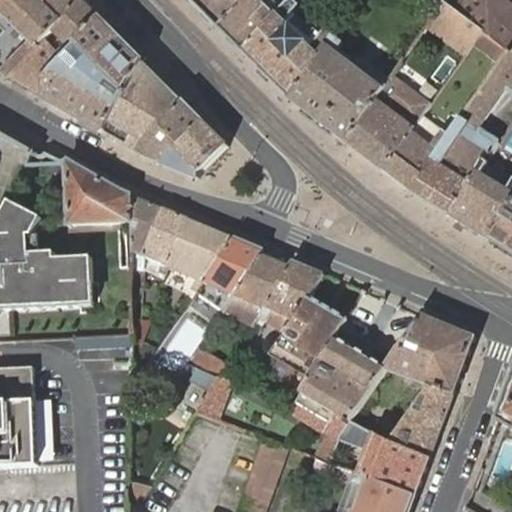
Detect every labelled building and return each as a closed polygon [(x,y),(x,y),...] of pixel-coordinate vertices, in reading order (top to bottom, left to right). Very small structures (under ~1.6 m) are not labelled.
[(85,1),(84,0),(1,0),(0,1),(0,14),(1,13),(30,42),(4,69),(2,69),(0,73),(0,74),(7,79),(8,77),(14,72),(31,55),(37,49),(85,1)] [(191,0),(219,28),(246,2),(247,0),(191,0)] [(219,28),(243,53),(264,31),(277,18),(263,4),(266,0),(247,0),(246,2),(219,28)] [(511,0),(465,0),(454,10),(484,32),(510,52),(511,54),(511,0)] [(102,18),(85,1),(37,49),(31,55),(52,76),(79,48),(76,45),(102,18)] [(243,53),(291,100),(303,84),(308,76),(328,46),(335,36),(337,34),(329,29),(315,50),(288,24),(300,6),(293,1),(284,11),(277,18),(264,31),(243,53)] [(445,3),(427,27),(467,57),(476,44),(484,32),(454,10),(445,3)] [(147,63),(102,18),(76,45),(79,48),(52,76),(35,93),(34,94),(106,135),(147,63)] [(476,44),(502,63),(510,52),(484,32),(476,44)] [(291,100),(347,143),(385,89),(354,65),(347,60),(338,53),(341,49),(345,44),(335,36),(328,46),(308,76),(303,84),(291,100)] [(511,54),(510,52),(502,63),(492,78),(507,87),(511,91),(511,54)] [(52,76),(31,55),(14,72),(8,77),(35,93),(52,76)] [(186,103),(147,63),(106,135),(138,154),(160,127),(163,130),(186,103)] [(385,89),(347,143),(385,172),(413,132),(416,128),(424,117),(427,113),(431,107),(392,78),(387,85),(385,89)] [(450,137),(412,193),(450,216),(484,161),(488,155),(492,157),(500,145),(477,129),(507,87),(492,78),(463,119),(450,137)] [(206,123),(186,103),(163,130),(160,127),(138,154),(148,160),(163,166),(206,123)] [(433,147),(444,132),(424,117),(416,128),(413,132),(433,147)] [(229,147),(206,123),(163,166),(200,181),(202,175),(229,147)] [(385,172),(412,193),(450,137),(444,132),(433,147),(413,132),(385,172)] [(450,216),(491,241),(511,207),(511,187),(508,194),(498,186),(505,174),(490,164),(494,158),(492,157),(488,155),(484,161),(450,216)] [(511,169),(494,158),(490,164),(505,174),(511,178),(511,169)] [(71,162),(68,165),(73,229),(134,227),(135,197),(126,194),(71,162)] [(508,194),(511,187),(511,178),(505,174),(498,186),(508,194)] [(167,210),(135,197),(134,227),(134,251),(134,266),(145,269),(146,255),(167,210)] [(0,228),(0,314),(83,311),(82,292),(97,292),(96,262),(58,263),(58,257),(44,257),(43,239),(36,239),(45,221),(12,204),(0,228)] [(511,207),(491,241),(511,254),(511,207)] [(145,269),(168,275),(171,268),(171,266),(190,220),(167,210),(146,255),(145,269)] [(194,290),(200,292),(237,240),(190,220),(171,266),(171,268),(200,280),(193,290),(194,290)] [(237,240),(200,292),(226,314),(236,297),(267,252),(237,240)] [(295,263),(267,252),(236,297),(226,314),(256,328),(258,325),(295,263)] [(326,276),(295,263),(258,325),(263,328),(266,323),(290,335),(312,300),(326,276)] [(171,268),(168,275),(190,287),(193,290),(200,280),(171,268)] [(97,292),(82,292),(83,311),(97,311),(97,292)] [(312,300),(290,335),(279,354),(315,375),(342,328),(347,320),(312,300)] [(477,338),(424,317),(395,358),(386,371),(430,387),(456,396),(477,338)] [(135,339),(142,343),(150,322),(134,321),(135,339)] [(342,328),(315,375),(299,401),(292,412),(326,428),(332,431),(321,461),(331,465),(342,436),(351,423),(354,419),(386,371),(395,358),(342,328)] [(135,339),(133,382),(155,353),(142,343),(135,339)] [(228,366),(199,351),(188,364),(220,379),(228,366)] [(0,468),(40,467),(37,403),(36,370),(0,371),(0,468)] [(220,379),(197,415),(221,423),(223,424),(237,387),(220,379)] [(511,385),(499,421),(511,428),(511,385)] [(431,460),(456,396),(430,387),(390,444),(431,460)] [(368,479),(418,496),(431,460),(390,444),(373,435),(351,423),(342,436),(331,465),(347,470),(349,465),(344,454),(346,449),(357,442),(359,437),(370,441),(358,474),(368,479)] [(265,511),(288,449),(264,440),(238,511),(265,511)] [(411,511),(418,496),(368,479),(358,474),(347,470),(331,465),(321,461),(318,460),(314,470),(350,484),(351,482),(356,484),(365,488),(356,511),(411,511)] [(346,510),(350,511),(356,511),(365,488),(356,484),(346,510)]
